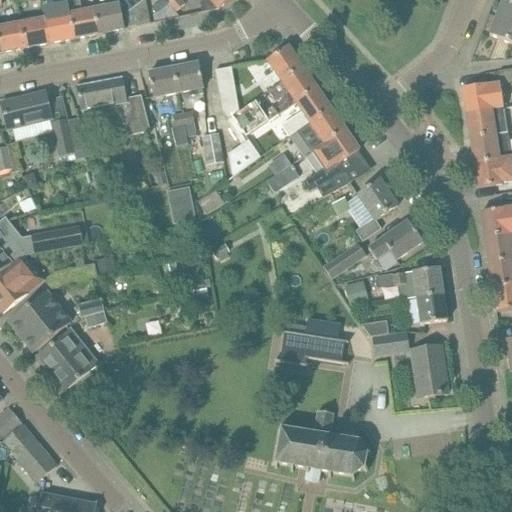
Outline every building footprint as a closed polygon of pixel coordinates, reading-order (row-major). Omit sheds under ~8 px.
[(55,7),(42,9),(44,19),(49,45),(75,40),(67,0),(60,0),(54,1),(55,7)] [(67,0),(75,40),(100,35),(95,10),(82,12),(80,0),(67,0)] [(124,0),(127,13),(133,9),(144,0),(124,0)] [(144,0),(133,9),(136,28),(150,25),(145,0),(144,0)] [(153,17),(154,22),(162,14),(171,5),(170,4),(165,0),(160,0),(152,8),(157,14),(153,17)] [(162,14),(154,22),(180,16),(177,13),(185,5),(179,0),(173,0),(170,4),(171,5),(162,14)] [(200,3),(202,14),(219,10),(229,0),(209,0),(211,2),(200,3)] [(511,0),(503,0),(498,16),(511,21),(511,0)] [(95,10),(100,35),(124,30),(120,5),(95,10)] [(490,36),(508,44),(511,45),(511,21),(498,16),(490,36)] [(21,24),(26,49),(49,45),(44,19),(21,24)] [(0,28),(0,46),(1,54),(26,49),(21,24),(0,28)] [(267,62),(255,70),(270,91),(282,83),(303,69),(288,47),(267,62)] [(199,64),(174,69),(179,95),(192,92),(193,96),(205,94),(199,64)] [(149,74),(152,94),(154,99),(179,95),(174,69),(149,74)] [(231,69),(215,71),(223,114),(228,120),(239,112),(231,69)] [(289,94),(295,104),(317,89),(303,69),(282,83),(270,91),(269,92),(276,103),(289,94)] [(125,100),(121,79),(77,88),(81,107),(83,107),(85,121),(107,117),(110,134),(124,131),(126,138),(149,132),(141,97),(125,100)] [(488,85),(463,89),(467,115),(492,111),(504,109),(500,84),(488,85)] [(290,138),(297,133),(310,125),(331,110),(317,89),(295,104),(302,113),(282,127),(290,138)] [(1,104),(6,124),(7,126),(33,120),(34,124),(51,119),(44,94),(1,104)] [(235,123),(246,138),(279,115),(273,107),(264,114),(259,106),(235,123)] [(492,111),(467,115),(470,139),(507,133),(508,133),(504,109),(492,111)] [(297,133),(310,152),(345,130),(331,110),(310,125),(297,133)] [(192,113),(182,115),(187,139),(188,138),(196,137),(192,113)] [(182,115),(172,116),(175,129),(172,129),(176,146),(189,144),(188,138),(187,139),(182,115)] [(78,119),(50,126),(59,158),(75,154),(75,153),(86,150),(78,119)] [(360,151),(345,130),(310,152),(311,154),(314,152),(326,169),(303,182),(309,193),(317,188),(323,199),(335,193),(352,183),(341,164),(360,151)] [(507,133),(470,139),(474,164),(511,158),(507,133)] [(218,136),(202,139),(207,166),(223,163),(218,136)] [(261,159),(248,141),(228,155),(232,176),(234,178),(261,159)] [(20,172),(21,174),(24,173),(18,160),(23,158),(19,146),(9,148),(20,172)] [(13,174),(20,172),(9,148),(0,151),(0,173),(0,174),(12,171),(13,174)] [(298,160),(290,148),(270,162),(279,174),(298,160)] [(511,165),(511,158),(474,164),(478,189),(503,185),(503,184),(511,182),(511,165)] [(164,172),(156,174),(159,186),(167,184),(164,172)] [(22,178),(27,191),(39,187),(34,174),(22,178)] [(380,181),(364,193),(358,197),(374,220),(356,232),(363,242),(381,230),(376,222),(398,207),(380,181)] [(217,192),(199,202),(207,214),(224,204),(217,192)] [(345,199),(322,209),(328,221),(351,210),(345,199)] [(2,205),(0,206),(0,220),(8,214),(2,205)] [(177,209),(180,224),(196,222),(193,207),(177,209)] [(511,235),(511,234),(511,208),(481,213),(485,238),(511,234),(511,235)] [(202,226),(211,240),(222,233),(214,220),(202,226)] [(408,222),(392,233),(368,251),(375,260),(388,250),(397,262),(406,255),(423,243),(408,222)] [(80,228),(32,236),(35,254),(83,246),(80,228)] [(485,238),(488,263),(511,259),(511,234),(511,235),(511,234),(485,238)] [(0,273),(6,268),(13,263),(13,264),(16,262),(26,257),(12,240),(3,248),(0,244),(0,273)] [(225,245),(212,252),(216,259),(229,252),(225,245)] [(366,258),(357,245),(323,268),(332,281),(366,258)] [(6,268),(0,273),(0,310),(4,315),(19,303),(46,282),(26,257),(16,262),(13,264),(7,269),(6,268)] [(116,272),(114,261),(113,258),(95,261),(96,265),(85,267),(84,259),(75,261),(77,269),(55,273),(45,281),(51,290),(62,285),(97,278),(97,276),(116,272)] [(511,259),(488,263),(492,289),(511,285),(511,259)] [(412,274),(417,300),(443,296),(440,269),(420,272),(412,274)] [(403,275),(376,279),(378,289),(405,285),(403,275)] [(511,285),(492,289),(496,313),(511,310),(511,285)] [(211,288),(189,292),(191,302),(213,298),(211,288)] [(47,293),(25,311),(9,323),(33,354),(71,324),(47,293)] [(447,322),(443,296),(417,300),(411,301),(414,321),(420,320),(421,326),(428,325),(447,322)] [(80,318),(85,317),(104,312),(101,301),(78,306),(80,318)] [(104,312),(85,317),(88,329),(107,324),(104,312)] [(389,335),(387,322),(361,326),(370,338),(389,335)] [(37,358),(64,393),(98,366),(71,331),(37,358)] [(280,364),(285,364),(305,367),(306,359),(341,364),(344,342),(285,334),(280,364)] [(412,352),(409,335),(373,340),(376,357),(411,352),(412,352)] [(411,352),(418,399),(448,395),(441,347),(412,352),(411,352)] [(9,410),(0,417),(0,436),(4,442),(22,426),(9,410)] [(305,481),(318,484),(320,473),(351,478),(352,482),(355,481),(354,477),(363,470),(367,473),(368,471),(365,468),(367,456),(371,455),(371,452),(366,453),(360,443),(362,439),(360,438),(357,442),(329,437),(333,415),(318,413),(316,424),(315,424),(314,435),(283,430),(276,465),(307,470),(305,481)] [(23,427),(8,440),(4,443),(14,455),(13,457),(36,484),(57,467),(23,427)] [(42,494),(38,511),(95,511),(97,505),(42,494)]
